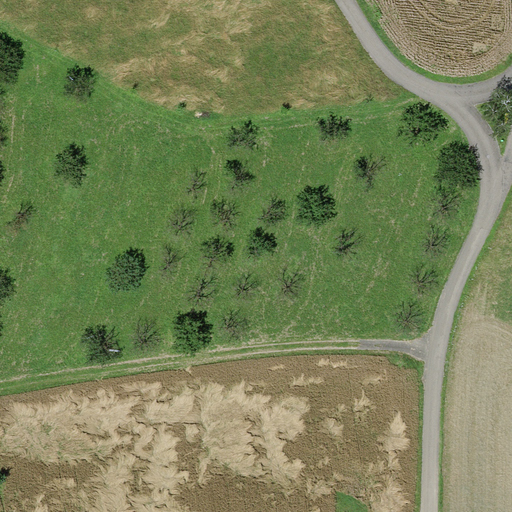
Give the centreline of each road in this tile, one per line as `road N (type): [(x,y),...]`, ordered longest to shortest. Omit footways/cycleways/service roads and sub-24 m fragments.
road 1 (unclassified): [(501,190),(441,352),(430,511)]
road 2 (unclassified): [(345,0),(370,45),(405,81),(443,95)]
